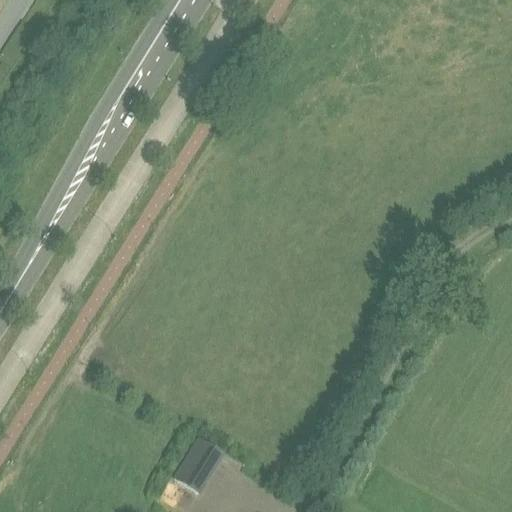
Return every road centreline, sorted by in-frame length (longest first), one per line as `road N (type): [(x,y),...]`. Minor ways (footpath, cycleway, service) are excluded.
road 1 (tertiary): [(108,128),(0,312)]
road 2 (tertiary): [(108,128),(188,0)]
